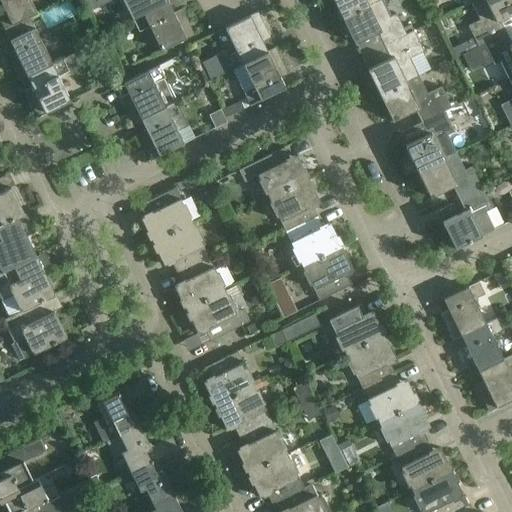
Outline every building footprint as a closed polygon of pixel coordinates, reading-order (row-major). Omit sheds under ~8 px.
[(0,0),(0,20),(4,29),(36,13),(29,0),(0,0)] [(122,0),(133,20),(168,2),(173,0),(122,0)] [(333,0),(342,19),(380,0),(379,0),(333,0)] [(377,32),(383,46),(404,35),(394,15),(388,18),(380,0),(342,19),(354,44),(377,32)] [(511,0),(475,0),(470,3),(479,20),(467,26),(477,46),(505,32),(499,20),(511,13),(511,0)] [(174,13),(168,2),(133,20),(138,31),(149,26),(161,51),(194,34),(181,9),(174,13)] [(210,80),(232,70),(243,65),(267,52),(262,41),(270,37),(257,12),(225,27),(236,52),(226,56),(224,51),(202,62),(210,80)] [(36,13),(4,29),(15,51),(7,55),(19,81),(27,77),(52,65),(28,17),(36,13)] [(106,22),(102,20),(96,23),(101,34),(110,29),(106,22)] [(380,95),(418,76),(410,58),(422,52),(412,31),(404,35),(383,46),(389,58),(367,69),(380,95)] [(499,62),(508,79),(511,77),(511,45),(505,32),(477,46),(454,58),(460,71),(468,67),(470,70),(482,63),(484,67),(492,63),(493,65),(499,62)] [(232,70),(244,92),(243,93),(250,106),(260,100),(285,88),(280,77),(287,73),(275,48),(267,52),(243,65),(232,70)] [(72,76),(84,61),(79,51),(52,65),(27,77),(32,87),(25,91),(37,117),(70,101),(58,77),(68,72),(72,76)] [(165,107),(176,102),(165,78),(159,65),(123,83),(128,94),(121,98),(133,123),(141,120),(165,107)] [(421,122),(442,112),(450,108),(440,87),(427,93),(418,76),(380,95),(392,120),(415,109),(421,122)] [(469,96),(464,86),(451,93),(456,103),(469,96)] [(188,126),(176,102),(165,107),(141,120),(146,130),(138,134),(151,159),(183,143),(178,131),(188,126)] [(225,119),(220,110),(210,115),(216,128),(226,122),(225,119)] [(442,112),(421,122),(427,135),(404,146),(417,172),(455,154),(445,133),(451,130),(442,112)] [(257,175),(269,198),(308,179),(296,155),(289,158),(284,148),(238,170),(244,182),(257,175)] [(452,186),(458,198),(480,188),(470,167),(463,170),(455,154),(417,172),(430,197),(452,186)] [(308,179),(269,198),(286,232),(318,217),(312,206),(320,202),(308,179)] [(0,225),(23,214),(10,187),(0,191),(0,225)] [(152,241),(191,221),(175,188),(142,203),(148,214),(140,218),(152,241)] [(480,188),(458,198),(465,211),(442,222),(455,249),(493,230),(484,211),(490,208),(480,188)] [(0,267),(2,272),(3,273),(35,256),(22,229),(12,234),(6,222),(24,214),(23,214),(0,225),(0,267)] [(286,232),(302,266),(341,247),(330,223),(323,226),(318,217),(286,232)] [(176,272),(208,256),(191,221),(152,241),(164,265),(171,262),(176,272)] [(353,270),(341,247),(302,266),(319,300),(351,285),(346,274),(353,270)] [(37,304),(54,295),(35,256),(3,273),(2,272),(0,273),(0,297),(2,301),(14,296),(21,311),(22,312),(37,304)] [(185,309),(224,289),(208,256),(176,272),(181,282),(174,286),(185,309)] [(453,340),(461,336),(487,324),(475,299),(484,294),(478,281),(443,299),(448,310),(440,314),(453,340)] [(236,313),(224,289),(185,309),(197,333),(204,330),(209,340),(249,321),(243,309),(236,313)] [(22,312),(21,311),(2,321),(14,343),(15,343),(24,359),(34,354),(67,338),(53,311),(43,316),(37,304),(55,296),(54,295),(22,312)] [(275,302),(282,315),(291,310),(284,297),(275,302)] [(328,320),(345,355),(385,335),(373,311),(366,315),(360,304),(328,320)] [(323,324),(317,312),(281,330),(287,342),(323,324)] [(487,324),(461,336),(466,346),(458,350),(470,376),(478,372),(504,359),(492,335),(502,330),(497,318),(487,324)] [(257,321),(246,326),(249,334),(261,328),(257,321)] [(345,355),(361,389),(394,372),(389,362),(396,359),(385,335),(345,355)] [(203,382),(214,405),(253,385),(237,351),(205,367),(210,378),(203,382)] [(511,355),(504,359),(478,372),(483,382),(476,386),(488,411),(511,399),(511,377),(509,371),(511,370),(511,355)] [(286,359),(284,365),(287,371),(298,366),(293,356),(286,359)] [(394,372),(361,389),(378,422),(418,403),(406,379),(399,383),(394,372)] [(93,422),(102,443),(139,424),(128,402),(150,392),(144,379),(96,402),(103,416),(93,422)] [(238,435),(270,419),(253,385),(214,405),(226,429),(233,425),(238,435)] [(378,422),(394,457),(427,440),(422,430),(429,427),(418,403),(378,422)] [(322,411),(328,422),(337,417),(331,406),(322,411)] [(287,452),(270,419),(238,435),(243,446),(236,450),(247,472),(287,452)] [(122,455),(130,472),(177,448),(172,437),(150,447),(139,424),(102,443),(105,441),(114,459),(122,455)] [(313,439),(326,433),(321,424),(309,429),(313,439)] [(331,434),(319,440),(325,454),(338,448),(331,434)] [(0,502),(18,494),(16,489),(36,479),(31,481),(22,463),(46,451),(40,439),(0,458),(0,502)] [(394,457),(411,491),(451,471),(439,447),(432,451),(427,440),(394,457)] [(177,448),(130,472),(140,492),(145,489),(153,504),(173,494),(162,471),(183,460),(177,448)] [(271,503),(304,487),(287,452),(247,472),(259,497),(266,494),(271,503)] [(451,471),(411,491),(421,511),(453,511),(468,505),(460,508),(456,498),(463,495),(451,471)] [(86,478),(92,490),(100,486),(95,474),(86,478)] [(18,494),(0,502),(0,503),(4,502),(9,511),(32,511),(37,510),(37,511),(58,511),(65,509),(59,499),(59,497),(48,503),(36,479),(16,489),(18,494)] [(324,511),(311,484),(304,487),(271,503),(275,511),(324,511)] [(70,493),(59,499),(65,509),(75,503),(70,493)] [(181,511),(173,494),(153,504),(155,508),(146,511),(181,511)]
